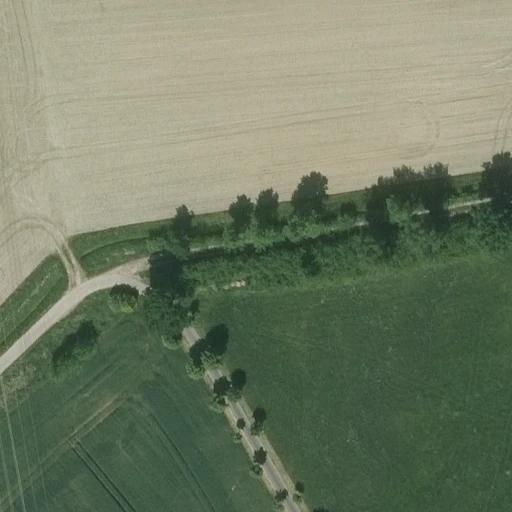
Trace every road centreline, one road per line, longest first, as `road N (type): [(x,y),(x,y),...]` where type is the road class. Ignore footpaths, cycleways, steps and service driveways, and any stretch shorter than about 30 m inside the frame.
road 1 (track): [(0,360),(94,274),(128,255),(511,186)]
road 2 (track): [(111,264),(148,274),(182,301),(310,511)]
